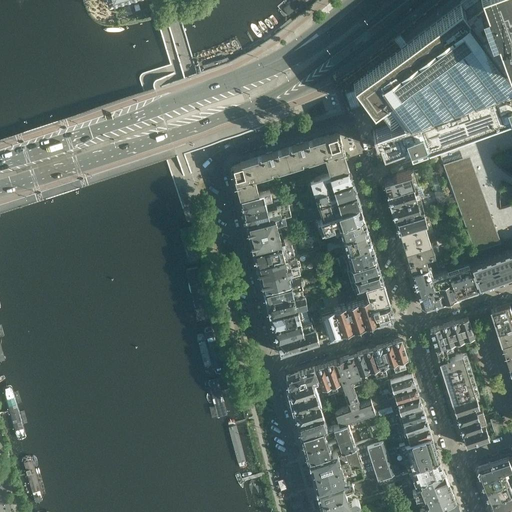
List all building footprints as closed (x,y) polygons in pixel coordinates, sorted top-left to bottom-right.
[(305,0),(289,0),(279,9),(286,17),(305,0)] [(459,3),(353,83),(369,105),(372,109),(387,98),(403,119),(511,79),(511,0),(473,0),(463,8),(459,3)] [(215,67),(222,64),(220,60),(203,66),(201,62),(198,62),(201,71),(215,67)] [(511,79),(403,119),(372,130),(375,139),(378,138),(383,150),(409,141),(410,144),(409,144),(411,150),(426,145),(425,144),(435,141),(479,126),(510,114),(510,113),(511,112),(511,79)] [(348,166),(343,150),(338,133),(329,136),(329,135),(315,139),(320,156),(323,155),(328,173),(348,166)] [(320,156),(315,139),(303,143),(303,142),(296,144),(296,145),(284,148),(290,165),(320,156)] [(290,165),(284,148),(272,152),(272,151),(265,153),(266,154),(254,158),(259,175),(290,165)] [(260,192),(256,176),(259,175),(254,158),(240,162),(240,163),(231,166),(240,197),(260,192)] [(455,196),(460,209),(464,223),(469,236),(474,250),(497,242),(492,228),(487,214),(483,201),(478,188),(473,175),(468,161),(457,165),(445,169),(450,183),(455,196)] [(352,179),(348,166),(328,173),(310,178),(314,191),(327,187),(325,180),(330,178),(332,185),(352,179)] [(418,182),(414,169),(392,176),(391,176),(385,178),(383,179),(387,192),(412,184),(411,184),(418,182)] [(442,189),(438,176),(432,178),(436,191),(442,189)] [(356,192),(352,179),(332,185),(334,193),(329,194),(327,187),(314,191),(318,204),(356,192)] [(415,197),(412,184),(387,192),(389,196),(390,200),(391,205),(415,197)] [(267,204),(265,198),(271,196),(269,189),(260,192),(240,197),(240,198),(240,199),(241,199),(241,201),(240,201),(241,203),(242,205),(241,205),(242,206),(243,209),(242,209),(243,210),(267,204)] [(446,202),(442,189),(436,191),(434,191),(438,204),(446,202)] [(360,205),(356,192),(318,204),(322,217),(334,213),(360,205)] [(307,203),(304,194),(298,196),(301,204),(307,203)] [(419,210),(415,197),(391,205),(393,209),(394,213),(395,217),(419,210)] [(246,222),(283,213),(289,211),(287,204),(276,207),(276,209),(268,211),(267,204),(243,210),(243,211),(244,211),(244,214),(244,215),(245,215),(245,217),(245,218),(245,219),(246,218),(247,221),(246,221),(246,222)] [(338,225),(364,217),(360,205),(334,213),(322,217),(315,219),(319,231),(338,225)] [(426,221),(422,209),(419,210),(395,217),(397,222),(396,222),(398,226),(399,230),(423,222),(426,221)] [(277,229),(275,222),(285,219),(283,213),(246,222),(248,227),(249,231),(250,235),(250,236),(277,229)] [(368,230),(364,217),(338,225),(338,226),(342,238),(368,230)] [(427,232),(423,222),(399,230),(402,240),(427,232)] [(189,263),(199,261),(191,228),(180,230),(189,263)] [(290,239),(288,233),(279,236),(277,229),(250,236),(250,237),(251,241),(252,245),(253,248),(279,242),(290,239)] [(372,243),(368,230),(342,238),(346,251),(372,243)] [(430,243),(427,232),(402,240),(405,250),(430,243)] [(286,256),(284,249),(282,249),(279,242),(253,248),(256,260),(257,262),(257,263),(283,256),(286,256)] [(376,256),(372,243),(346,251),(350,264),(376,256)] [(425,257),(434,254),(431,243),(430,243),(405,250),(412,270),(428,265),(425,257)] [(511,248),(469,264),(470,265),(474,279),(477,288),(511,276),(511,248)] [(296,266),(295,260),(285,263),(283,256),(257,263),(257,264),(257,263),(258,267),(259,272),(260,276),(296,266)] [(376,256),(350,264),(348,264),(352,277),(379,269),(376,256)] [(474,279),(470,265),(469,264),(469,263),(458,267),(466,292),(477,288),(474,279)] [(197,322),(214,319),(203,265),(186,268),(197,322)] [(439,283),(436,275),(431,277),(428,265),(412,270),(411,271),(412,271),(413,275),(413,276),(414,280),(414,281),(415,281),(416,285),(417,289),(417,290),(418,290),(438,284),(439,283)] [(290,281),(288,275),(298,273),(296,266),(260,276),(261,280),(262,284),(263,288),(290,281)] [(345,291),(342,280),(339,267),(330,270),(332,278),(334,284),(337,293),(341,292),(344,291),(345,291)] [(466,292),(458,267),(447,271),(456,295),(466,292)] [(383,280),(379,269),(352,277),(355,288),(365,285),(383,280)] [(456,295),(447,271),(436,275),(439,283),(438,284),(443,300),(447,298),(451,297),(456,295)] [(293,293),(291,288),(301,285),(299,279),(290,281),(263,288),(263,289),(264,289),(265,292),(264,292),(264,293),(265,293),(265,295),(265,296),(266,296),(266,299),(266,300),(293,293)] [(389,301),(383,280),(365,285),(368,294),(372,306),(389,301)] [(443,300),(438,284),(418,290),(419,295),(419,296),(420,296),(421,302),(422,302),(425,305),(426,305),(432,303),(433,303),(437,301),(438,301),(442,300),(443,300)] [(270,312),(305,302),(304,296),(294,298),(293,293),(266,300),(267,300),(267,302),(267,304),(268,303),(268,306),(268,307),(269,309),(269,310),(270,312)] [(377,321),(372,306),(368,294),(356,298),(357,300),(365,325),(377,321)] [(341,332),(333,308),(324,310),(322,301),(331,299),(329,295),(317,299),(325,324),(329,336),(334,335),(337,334),(341,332)] [(365,325),(357,300),(345,304),(353,328),(365,325)] [(393,312),(391,306),(391,305),(389,301),(372,306),(377,321),(385,318),(386,318),(391,316),(393,313),(393,312)] [(299,318),(297,311),(307,308),(305,302),(270,312),(269,312),(270,313),(271,317),(272,321),(273,325),(273,326),(299,318)] [(511,314),(511,312),(510,305),(509,302),(490,308),(494,320),(511,314)] [(353,328),(345,304),(333,308),(341,332),(353,328)] [(511,327),(511,314),(494,320),(497,332),(511,327)] [(312,328),(310,322),(308,323),(306,316),(299,318),(273,326),(274,330),(275,334),(276,338),(276,339),(312,328)] [(474,335),(468,316),(458,319),(464,339),(470,337),(474,335)] [(464,339),(458,319),(449,322),(455,342),(458,341),(464,339)] [(455,342),(449,322),(439,326),(449,356),(449,357),(455,355),(451,343),(455,342)] [(329,336),(325,324),(320,326),(324,338),(329,336)] [(207,331),(215,370),(215,371),(216,372),(217,373),(218,373),(219,374),(220,374),(221,373),(222,373),(223,373),(223,372),(224,372),(224,371),(224,370),(224,369),(216,329),(215,328),(215,327),(214,327),(213,326),(212,326),(211,325),(210,326),(209,326),(209,327),(208,327),(207,328),(207,329),(207,330),(207,331)] [(449,356),(439,326),(430,329),(439,359),(449,356)] [(319,340),(315,327),(312,328),(276,339),(277,340),(278,343),(278,344),(278,345),(279,347),(279,348),(279,349),(280,349),(280,351),(280,352),(280,353),(319,340)] [(511,340),(511,327),(497,332),(501,344),(511,340)] [(199,334),(199,335),(198,336),(198,338),(205,366),(205,368),(206,369),(206,370),(207,371),(208,372),(209,373),(212,372),(213,371),(213,370),(213,369),(214,367),(214,366),(213,364),(207,336),(206,334),(206,333),(205,333),(203,333),(202,333),(201,333),(199,334)] [(407,357),(402,340),(401,338),(400,338),(392,341),(400,366),(405,365),(403,359),(407,357)] [(511,365),(511,340),(501,344),(509,367),(511,365)] [(400,366),(392,341),(382,344),(388,364),(393,362),(395,368),(400,366)] [(388,364),(382,344),(372,348),(380,373),(384,371),(386,377),(390,376),(386,364),(388,364)] [(380,373),(372,348),(353,354),(361,379),(366,377),(364,371),(373,368),(375,374),(380,373)] [(465,363),(462,353),(455,355),(449,357),(449,356),(439,359),(439,360),(442,370),(465,363)] [(373,408),(381,405),(374,383),(367,386),(366,386),(370,398),(358,402),(351,382),(361,379),(353,354),(332,360),(339,380),(347,405),(333,410),(337,423),(347,420),(363,415),(374,411),(373,408)] [(339,380),(332,360),(323,363),(331,389),(336,387),(334,382),(339,380)] [(331,389),(323,363),(314,366),(318,378),(319,379),(321,386),(321,387),(325,386),(326,390),(331,389)] [(468,373),(465,363),(442,370),(445,380),(468,373)] [(318,378),(314,366),(286,376),(289,387),(311,380),(318,378)] [(422,405),(419,394),(412,373),(379,383),(383,393),(379,395),(383,405),(381,405),(373,408),(374,411),(377,420),(396,414),(396,413),(394,405),(397,404),(400,412),(422,405)] [(472,383),(468,373),(445,380),(449,390),(472,383)] [(213,419),(228,415),(218,378),(204,382),(213,419)] [(315,392),(311,380),(289,387),(292,399),(315,392)] [(475,394),(472,383),(449,390),(452,401),(453,401),(452,401),(475,394)] [(3,390),(17,438),(18,438),(18,439),(19,439),(20,439),(21,440),(22,439),(23,439),(24,439),(25,438),(26,437),(27,436),(27,435),(13,387),(12,386),(11,385),(10,385),(9,385),(8,385),(7,385),(6,386),(5,386),(5,387),(4,387),(4,388),(4,389),(3,390)] [(318,403),(315,392),(292,399),(295,411),(318,403)] [(479,406),(475,394),(452,401),(453,401),(452,401),(456,413),(475,407),(479,406)] [(323,415),(318,403),(295,411),(298,423),(323,415)] [(400,412),(396,413),(396,414),(399,423),(402,422),(425,415),(422,405),(400,412)] [(483,415),(481,409),(476,411),(475,407),(456,413),(459,423),(483,415)] [(382,436),(377,420),(374,411),(363,415),(372,440),(382,436)] [(329,426),(328,423),(326,424),(323,415),(298,423),(301,435),(329,426)] [(428,424),(425,415),(402,422),(405,429),(403,429),(403,432),(428,424)] [(481,428),(480,424),(485,422),(483,415),(459,423),(462,434),(481,428)] [(501,424),(499,416),(499,417),(491,419),(495,435),(504,432),(501,424)] [(228,430),(238,466),(239,467),(239,468),(240,468),(240,469),(241,469),(242,469),(243,470),(244,469),(245,469),(245,468),(246,467),(246,466),(246,465),(246,464),(237,428),(233,420),(228,422),(228,430)] [(305,447),(327,440),(325,433),(333,430),(335,437),(351,432),(347,420),(337,423),(329,426),(301,435),(305,447)] [(403,443),(401,437),(409,435),(411,440),(431,434),(428,424),(403,432),(403,434),(401,435),(400,433),(388,437),(391,446),(403,443)] [(489,437),(485,426),(481,428),(462,434),(466,445),(489,437)] [(308,459),(331,452),(329,445),(337,442),(339,450),(354,445),(351,432),(335,437),(327,440),(305,447),(308,459)] [(439,457),(436,451),(431,434),(411,440),(403,443),(391,446),(386,448),(391,465),(398,463),(400,470),(439,457)] [(393,472),(391,465),(386,448),(382,436),(372,440),(360,443),(366,463),(360,465),(354,445),(339,450),(331,452),(308,459),(310,465),(315,485),(317,491),(351,479),(373,472),(376,483),(378,494),(402,485),(403,488),(443,470),(439,457),(400,470),(393,472)] [(23,458),(34,499),(35,500),(35,501),(36,501),(37,502),(38,502),(39,502),(40,502),(41,501),(41,500),(42,499),(42,498),(42,497),(42,496),(31,456),(30,456),(30,455),(29,455),(28,455),(28,454),(27,454),(26,455),(25,455),(24,456),(23,456),(23,457),(23,458)] [(504,470),(511,466),(511,455),(508,457),(487,464),(487,463),(487,464),(481,466),(478,467),(476,471),(480,480),(504,470)] [(233,471),(233,472),(232,473),(232,475),(241,508),(241,509),(242,511),(250,511),(250,510),(251,509),(250,507),(250,505),(242,473),(241,471),(240,470),(239,469),(237,469),(236,469),(235,470),(233,471)] [(406,497),(448,480),(443,470),(403,488),(406,497)] [(509,480),(504,470),(480,480),(484,490),(509,480)] [(345,493),(344,487),(353,484),(351,479),(317,491),(320,502),(345,493)] [(425,500),(451,489),(448,480),(406,497),(408,502),(416,499),(416,497),(423,494),(425,500)] [(488,501),(511,491),(511,483),(510,485),(509,480),(484,490),(488,501)] [(421,511),(455,498),(451,489),(425,500),(427,504),(419,507),(421,511)] [(511,504),(511,491),(488,501),(493,511),(511,504)] [(322,511),(326,511),(358,501),(357,498),(354,497),(347,499),(345,493),(320,502),(322,511)] [(460,511),(455,498),(421,511),(420,511),(460,511)] [(351,511),(350,509),(357,507),(359,503),(358,501),(326,511),(351,511)]
